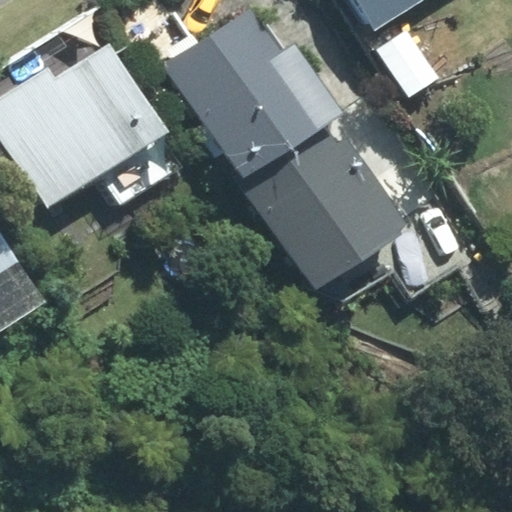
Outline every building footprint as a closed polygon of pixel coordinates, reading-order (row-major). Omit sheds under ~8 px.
[(414,0),(335,0),(360,36),(414,0)] [(267,55),(246,18),(159,68),(291,296),(394,236),(284,46),(267,55)] [(396,25),(358,50),(394,106),(432,82),(396,25)] [(0,92),(0,178),(26,219),(89,177),(109,208),(168,169),(89,48),(40,80),(34,70),(0,92)] [(0,323),(28,305),(0,262),(0,323)]
